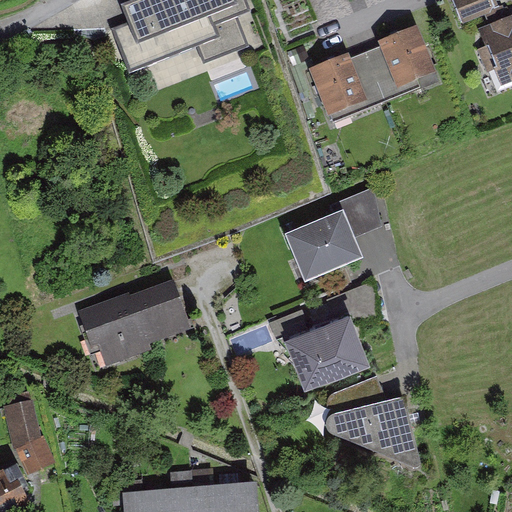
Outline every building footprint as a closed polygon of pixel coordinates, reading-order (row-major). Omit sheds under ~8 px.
[(251,12),(247,0),(112,0),(121,24),(110,28),(126,72),(200,46),(205,61),(248,46),(238,17),(251,12)] [(511,13),(498,19),(490,0),(459,0),(470,25),(482,20),(510,84),(511,83),(511,13)] [(415,29),(381,45),(400,88),(434,73),(415,29)] [(365,100),(346,56),(313,70),(332,115),(365,100)] [(360,260),(339,212),(283,237),(304,285),(360,260)] [(186,333),(169,285),(84,316),(102,364),(186,333)] [(363,353),(342,307),(285,333),(306,379),(363,353)] [(326,399),(337,423),(323,429),(328,439),(423,472),(406,402),(380,403),(369,380),(326,399)] [(32,404),(10,410),(25,473),(47,467),(32,404)] [(0,466),(0,511),(14,511),(30,501),(4,463),(0,466)] [(121,495),(121,511),(254,511),(253,488),(121,495)]
